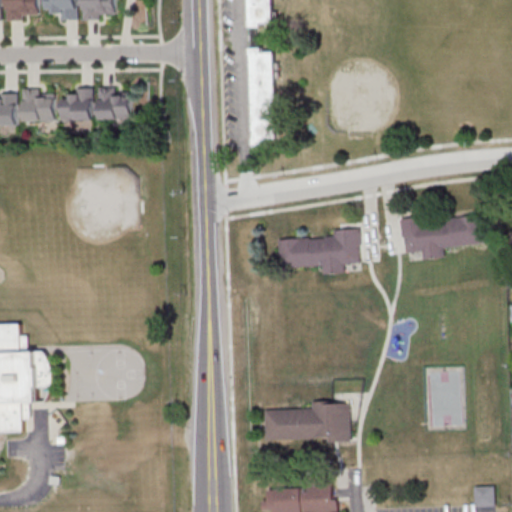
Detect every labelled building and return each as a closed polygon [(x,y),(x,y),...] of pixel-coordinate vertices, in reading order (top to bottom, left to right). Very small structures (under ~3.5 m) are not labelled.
[(9,0),(10,19),(42,19),(41,0),(9,0)] [(63,20),(80,20),(79,0),(47,0),(48,13),(63,13),(63,20)] [(118,0),(86,0),(87,20),(105,20),(105,15),(118,15),(118,0)] [(254,48),(256,145),(280,145),(278,52),(266,52),(266,48),(254,48)] [(103,121),(134,121),(134,96),(117,96),(117,88),(103,88),(103,121)] [(43,89),(26,89),(26,123),(58,123),(58,94),(43,94),(43,89)] [(65,122),(96,122),(96,89),(79,89),(79,97),(65,97),(65,122)] [(0,98),(0,127),(20,127),(20,98),(0,98)] [(488,245),(485,214),(404,223),(407,254),(424,252),(425,260),(446,257),(445,249),(488,245)] [(361,230),(336,231),(336,238),(281,240),(282,268),(326,266),(326,273),(362,272),(361,230)] [(0,323),(27,323),(27,335),(34,335),(34,349),(50,350),(56,359),(58,367),(59,386),(55,396),(51,402),(29,403),(30,434),(0,435),(0,323)] [(269,409),(317,408),(317,400),(335,400),(335,402),(337,402),(355,401),(356,434),(356,442),(333,442),(332,438),(270,440),(269,409)] [(267,510),(266,500),(274,499),(273,490),(311,487),(310,480),(336,478),(338,499),(342,499),(342,511),(278,511),(278,510),(267,510)] [(477,506),(496,506),(496,486),(477,486),(477,506)]
